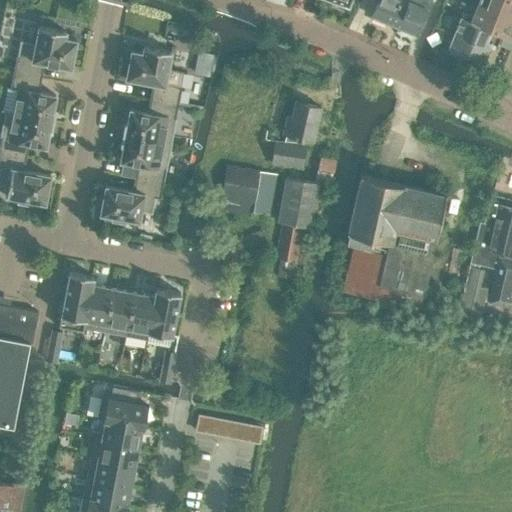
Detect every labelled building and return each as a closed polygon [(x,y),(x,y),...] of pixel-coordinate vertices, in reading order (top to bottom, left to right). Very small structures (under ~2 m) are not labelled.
[(399,25),(408,0),(379,0),(373,15),(399,25)] [(408,0),(399,25),(415,32),(428,0),(408,0)] [(511,0),(478,0),(470,20),(502,33),(507,35),(511,22),(511,0)] [(460,17),(448,47),(451,48),(450,51),(462,56),(463,53),(483,61),(491,42),(497,44),(502,33),(470,20),(470,21),(460,17)] [(16,55),(13,72),(40,78),(43,62),(71,67),(76,39),(65,37),(66,30),(39,25),(35,44),(21,41),(18,55),(16,55)] [(150,99),(178,104),(181,87),(179,86),(182,72),(168,70),(171,51),(144,46),(142,52),(131,50),(126,78),(153,83),(150,99)] [(13,113),(52,121),(54,111),(53,110),(56,94),(38,91),(40,78),(13,72),(10,87),(18,88),(13,112),(13,113)] [(123,134),(170,143),(178,104),(150,99),(147,112),(130,108),(127,124),(125,124),(123,134)] [(313,139),(320,106),(296,100),(291,115),(287,114),(283,132),(286,133),(284,141),(275,140),(272,161),(303,165),(305,144),(302,144),(304,137),(313,139)] [(50,130),(52,121),(13,113),(13,112),(6,111),(0,139),(0,151),(25,156),(28,143),(46,146),(49,130),(50,130)] [(163,182),(170,143),(123,134),(121,144),(123,144),(120,160),(138,164),(135,177),(163,182)] [(45,202),(50,175),(23,170),(25,156),(0,151),(0,166),(1,167),(0,171),(0,183),(8,185),(6,195),(19,197),(18,202),(31,205),(32,200),(45,202)] [(332,183),(337,158),(320,155),(315,179),(332,183)] [(270,213),(277,174),(227,165),(219,211),(251,217),(252,210),(270,213)] [(353,245),(342,289),(376,297),(375,303),(418,308),(422,291),(435,237),(445,194),(360,174),(347,231),(349,231),(346,243),(353,245)] [(311,226),(319,182),(286,176),(278,220),(283,221),(277,256),(297,261),(303,225),(311,226)] [(160,197),(163,182),(135,177),(132,191),(105,185),(100,213),(113,215),(112,220),(125,223),(126,218),(139,220),(141,210),(150,212),(154,196),(160,197)] [(479,222),(471,258),(479,260),(497,264),(499,257),(502,257),(504,251),(511,252),(511,199),(492,195),(484,223),(479,222)] [(491,292),(488,301),(511,306),(511,252),(504,251),(502,257),(499,257),(497,264),(491,292)] [(294,281),(297,261),(279,258),(276,278),(294,281)] [(469,265),(459,314),(478,318),(479,318),(483,300),(488,301),(491,292),(485,290),(486,287),(480,286),(484,269),(477,267),(479,260),(471,258),(469,265)] [(91,283),(92,283),(93,276),(69,271),(58,326),(83,331),(84,327),(83,327),(91,283)] [(112,287),(92,283),(91,283),(83,327),(84,327),(104,331),(112,287)] [(125,335),(133,291),(112,287),(104,331),(125,335)] [(148,331),(149,331),(172,335),(180,292),(155,288),(154,295),(155,295),(148,331)] [(155,295),(154,295),(133,291),(125,335),(148,339),(149,331),(148,331),(155,295)] [(32,342),(38,310),(0,302),(0,422),(13,425),(25,365),(29,341),(32,342)] [(49,341),(60,343),(62,331),(52,329),(49,341)] [(49,341),(48,350),(58,352),(60,343),(49,341)] [(56,361),(58,352),(48,350),(46,359),(56,361)] [(165,350),(161,368),(172,370),(175,352),(165,350)] [(170,382),(172,370),(161,368),(159,380),(170,382)] [(102,395),(97,418),(105,419),(105,418),(141,425),(146,403),(137,401),(139,391),(112,386),(110,396),(102,395)] [(206,432),(209,416),(199,414),(196,430),(206,432)] [(206,432),(217,434),(220,418),(209,416),(206,432)] [(102,438),(137,445),(141,425),(105,418),(105,419),(102,438)] [(230,420),(220,418),(217,434),(227,436),(230,420)] [(227,436),(237,438),(240,422),(230,420),(227,436)] [(237,438),(248,440),(251,424),(240,422),(237,438)] [(251,424),(248,440),(258,442),(261,426),(251,424)] [(94,436),(90,456),(134,465),(137,445),(102,438),(94,436)] [(90,456),(86,476),(130,485),(134,465),(90,456)] [(86,476),(82,496),(126,505),(130,485),(86,476)] [(0,511),(17,511),(23,485),(0,480),(0,511)] [(82,496),(79,511),(124,511),(126,505),(82,496)]
